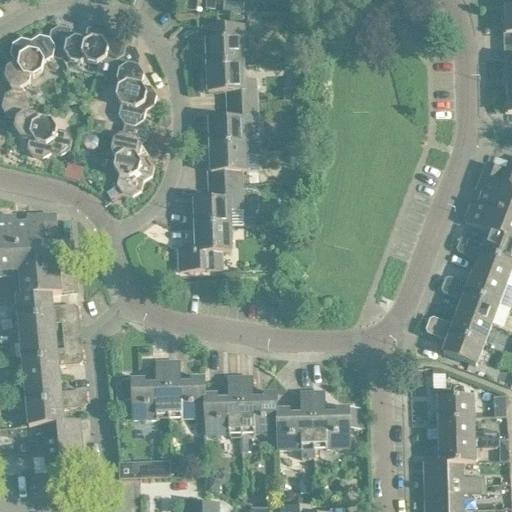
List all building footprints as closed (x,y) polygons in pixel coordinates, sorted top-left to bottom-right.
[(511,7),(504,8),(504,9),(502,9),(499,12),(499,19),(502,22),(504,22),(505,47),(511,47),(511,7)] [(53,47),(53,48),(62,50),(62,52),(67,62),(77,64),(82,60),(84,63),(94,65),(103,60),(113,62),(121,57),(124,46),(119,37),(109,35),(104,27),(94,24),(85,30),(83,39),(74,37),(68,29),(56,26),(50,27),(48,38),(53,47)] [(206,68),(242,67),(241,51),(247,51),(246,26),(203,27),(203,42),(206,42),(206,68)] [(3,95),(2,100),(9,100),(27,104),(20,88),(27,84),(29,77),(31,78),(40,72),(42,63),(51,57),(53,48),(53,47),(48,38),(37,36),(29,41),(20,39),(11,44),(8,54),(13,63),(5,67),(3,78),(11,91),(3,95)] [(133,126),(142,121),(144,112),(152,107),(154,97),(149,88),(139,86),(142,76),(136,67),(138,57),(133,48),(124,46),(121,57),(113,62),(117,70),(115,81),(118,86),(116,87),(114,97),(119,106),(117,115),(123,124),(133,126)] [(242,67),(206,68),(207,94),(226,93),(226,107),(255,106),(254,81),(242,81),(242,67)] [(6,119),(14,121),(13,126),(18,136),(27,138),(25,147),(31,158),(41,160),(49,155),(59,157),(67,151),(70,141),(64,132),(55,130),(50,121),(39,119),(37,120),(34,115),(26,113),(27,106),(27,104),(9,100),(2,100),(1,108),(6,119)] [(208,147),(244,146),(244,130),(256,130),(255,106),(226,107),(226,121),(208,121),(208,147)] [(133,126),(123,124),(120,135),(112,141),(109,150),(115,159),(112,169),(117,178),(115,186),(121,196),(131,198),(139,193),(142,183),(150,178),(152,168),(146,158),(138,156),(140,147),(139,145),(145,141),(147,130),(142,121),(133,126)] [(206,187),(239,186),(239,171),(245,171),(244,156),(256,156),(256,146),(244,146),(208,147),(209,172),(206,173),(206,187)] [(463,223),(487,232),(511,241),(511,172),(511,175),(511,191),(511,193),(495,187),(501,170),(486,164),(475,191),(485,195),(481,205),(471,201),(463,223)] [(194,228),(230,227),(229,211),(240,210),(239,186),(206,187),(207,201),(193,202),(194,228)] [(0,217),(0,270),(16,270),(23,275),(25,296),(25,297),(51,294),(51,295),(60,294),(58,273),(74,271),(71,243),(54,245),(54,250),(37,251),(37,234),(56,233),(56,217),(26,217),(26,228),(15,228),(15,217),(0,217)] [(230,227),(194,228),(194,249),(178,249),(178,272),(221,271),(221,252),(230,252),(230,227)] [(511,241),(487,232),(483,244),(463,236),(459,239),(457,243),(511,263),(511,241)] [(505,284),(511,266),(511,263),(457,243),(455,248),(457,252),(477,259),(472,272),(505,284)] [(498,305),(505,284),(472,272),(468,284),(447,276),(444,278),(442,284),(498,305)] [(461,300),(457,312),(490,325),(498,305),(442,284),(439,289),(442,293),(461,300)] [(15,297),(17,320),(76,314),(76,309),(72,306),(52,308),(51,295),(51,294),(25,297),(25,296),(15,297)] [(426,324),(482,345),(490,325),(457,312),(452,324),(432,317),(428,320),(426,324)] [(17,320),(19,341),(55,338),(54,325),(74,323),(77,320),(76,314),(17,320)] [(482,345),(426,324),(425,330),(427,333),(446,341),(441,354),(474,366),(482,345)] [(19,341),(21,363),(81,357),(80,352),(76,349),(56,351),(55,338),(19,341)] [(21,363),(23,384),(59,381),(58,368),(78,366),(81,363),(81,357),(21,363)] [(132,421),(169,421),(167,363),(154,363),(155,380),(120,381),(121,404),(132,403),(132,421)] [(169,421),(204,420),(204,397),(204,379),(180,380),(179,363),(167,363),(169,421)] [(248,436),(276,435),(277,435),(276,412),(276,395),(252,396),(251,378),(239,379),(241,436),(241,453),(248,453),(248,436)] [(205,437),(241,436),(239,379),(226,379),(227,396),(204,397),(204,420),(205,437)] [(23,384),(25,406),(85,400),(84,395),(81,391),(60,394),(59,381),(23,384)] [(438,420),(474,419),(474,397),(453,398),(453,390),(436,390),(436,399),(437,399),(438,420)] [(299,412),(276,412),(277,435),(276,435),(277,452),(313,451),(311,394),(299,394),(299,412)] [(324,394),(311,394),(313,451),(349,450),(349,432),(359,432),(359,410),(324,411),(324,394)] [(28,428),(41,427),(40,426),(63,424),(63,423),(62,411),(82,409),(85,406),(85,400),(25,406),(28,428)] [(474,419),(438,420),(438,442),(499,441),(499,436),(496,432),(474,433),(474,419)] [(25,442),(26,451),(81,446),(79,421),(63,423),(63,424),(40,426),(41,427),(42,441),(25,442)] [(461,463),(462,464),(475,464),(475,449),(495,449),(499,447),(499,441),(438,442),(438,462),(438,464),(461,463)] [(44,458),(46,474),(83,470),(81,446),(26,451),(27,460),(44,458)] [(138,479),(170,478),(169,462),(118,464),(119,480),(138,479)] [(438,464),(438,462),(423,462),(423,488),(479,487),(479,478),(462,478),(462,464),(461,463),(438,464)] [(214,480),(207,480),(208,491),(219,490),(218,483),(214,480)] [(479,487),(423,488),(424,511),(463,511),(462,496),(479,496),(479,487)]
